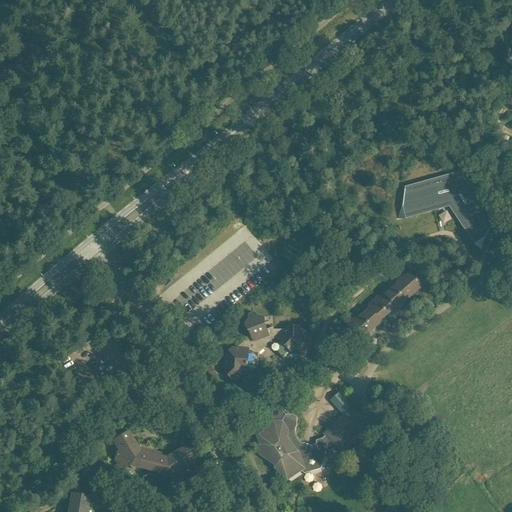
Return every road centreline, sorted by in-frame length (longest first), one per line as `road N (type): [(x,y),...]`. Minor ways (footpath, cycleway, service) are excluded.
road 1 (primary): [(210,152),(397,0)]
road 2 (residential): [(360,385),(392,344),(511,260)]
road 3 (residential): [(202,423),(300,367),(360,385)]
road 4 (residential): [(104,404),(72,354),(103,336),(139,391)]
road 5 (residential): [(104,404),(42,450),(0,511)]
road 6 (primary): [(100,253),(210,152)]
road 7 (primary): [(210,152),(90,240)]
road 8 (residential): [(360,385),(386,451),(379,511)]
road 9 (primary): [(0,331),(100,253)]
road 10 (primary): [(90,240),(0,320)]
